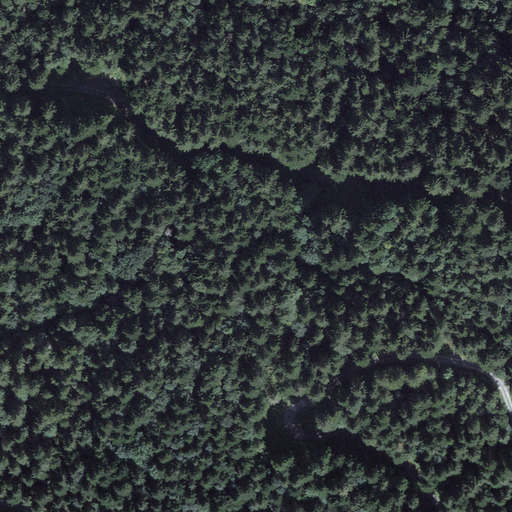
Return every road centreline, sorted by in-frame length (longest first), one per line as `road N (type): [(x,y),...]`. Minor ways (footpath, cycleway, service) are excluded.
road 1 (track): [(0,87),(102,92),(147,132),(244,142),(319,180),(511,198)]
road 2 (track): [(444,511),(410,467),(382,448),(338,430),(299,435),(288,429),(287,412),(352,369),(405,354),(495,376),(511,412)]
